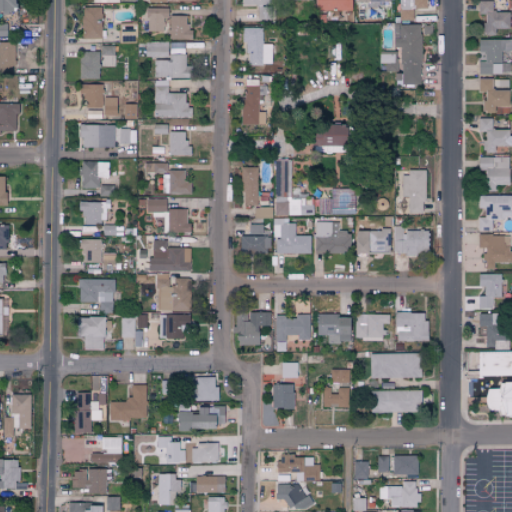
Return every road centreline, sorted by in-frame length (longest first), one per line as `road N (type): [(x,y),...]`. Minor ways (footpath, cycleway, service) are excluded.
road 1 (tertiary): [(50,511),(55,0)]
road 2 (residential): [(447,0),(444,511)]
road 3 (residential): [(216,364),(220,0)]
road 4 (residential): [(253,442),(511,439)]
road 5 (residential): [(218,285),(446,286)]
road 6 (residential): [(252,511),(254,363),(216,364)]
road 7 (residential): [(52,365),(216,364)]
